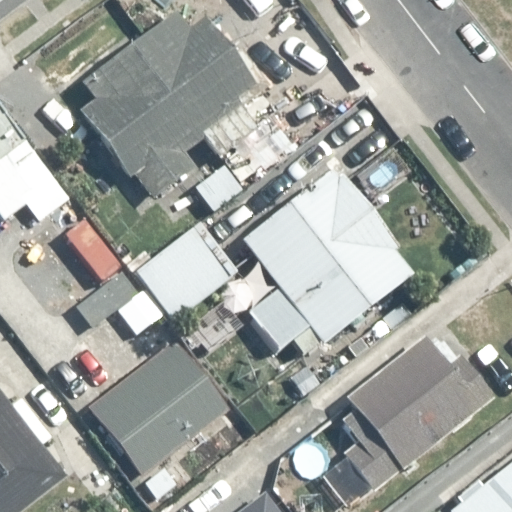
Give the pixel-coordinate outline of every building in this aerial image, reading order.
[(88,103),(72,116),(143,205),(188,168),(175,152),(193,137),(213,161),(250,131),(230,106),(249,90),(177,0),(73,84),(88,103)] [(24,153),(0,121),(0,223),(33,198),(8,165),(24,153)] [(409,272),(327,170),(235,244),(272,290),(240,315),(272,354),(285,344),(299,361),(409,272)] [(120,269),(80,217),(58,235),(97,286),(120,269)] [(229,278),(192,226),(128,272),(166,325),(229,278)] [(133,297),(116,274),(69,310),(87,333),(133,297)] [(149,361),(125,330),(75,368),(99,399),(80,414),(135,485),(227,412),(172,343),(149,361)] [(474,412),(417,338),(336,401),(393,475),(474,412)] [(0,511),(19,511),(61,483),(0,398),(0,511)] [(242,511),(320,456),(291,416),(206,478),(231,511),(242,511)] [(511,511),(511,460),(448,511),(511,511)]
